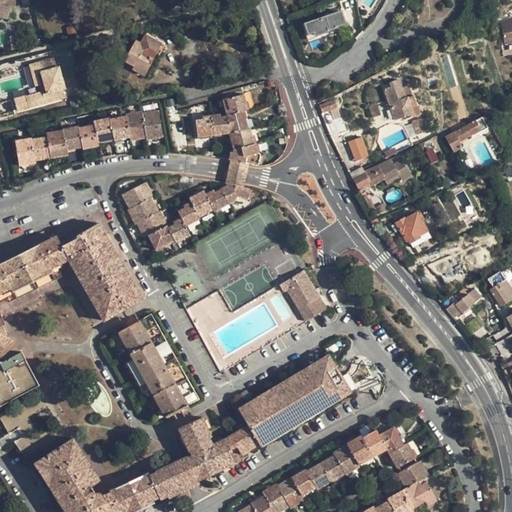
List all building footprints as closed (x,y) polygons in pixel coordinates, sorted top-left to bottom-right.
[(0,0),(0,17),(8,18),(9,11),(15,11),(15,0),(0,0)] [(347,24),(343,11),(305,24),(309,35),(314,33),(316,38),(331,32),(331,30),(338,28),(338,27),(347,24)] [(511,21),(503,23),(507,44),(511,43),(511,21)] [(132,68),(143,74),(161,43),(146,34),(141,42),(136,39),(124,61),(134,65),(132,68)] [(20,35),(10,36),(12,48),(22,47),(20,35)] [(15,99),(17,111),(63,98),(61,89),(55,91),(53,85),(63,82),(59,67),(63,66),(61,56),(40,62),(43,71),(38,73),(41,84),(43,91),(15,99)] [(36,85),(41,84),(38,73),(43,71),(40,62),(31,64),(36,85)] [(63,66),(59,67),(63,82),(67,81),(63,66)] [(415,114),(414,113),(408,97),(407,97),(400,79),(389,83),(390,87),(384,89),(395,120),(415,114)] [(65,88),(63,82),(53,85),(55,91),(61,89),(65,88)] [(222,99),(226,115),(243,111),(247,110),(243,94),(222,99)] [(413,95),(408,97),(414,113),(419,109),(413,95)] [(146,138),(146,140),(162,136),(157,111),(142,113),(146,138)] [(226,116),(230,133),(248,129),(243,111),(226,115),(226,116)] [(130,137),(130,141),(146,138),(142,113),(141,112),(126,115),(126,116),(130,137)] [(212,115),(214,135),(229,134),(230,133),(226,116),(220,117),(219,114),(212,115)] [(196,120),(198,137),(214,135),(212,115),(203,116),(203,119),(196,120)] [(113,140),(113,141),(130,137),(126,116),(109,119),(113,140)] [(482,117),(476,120),(481,130),(487,127),(482,117)] [(94,124),(97,142),(113,140),(109,119),(109,118),(93,121),(94,124)] [(466,125),(453,132),(446,136),(454,153),(464,148),(461,143),(481,132),(481,130),(476,120),(466,125)] [(451,129),(453,132),(466,125),(464,122),(451,129)] [(82,148),(82,149),(98,146),(97,142),(94,124),(78,128),(82,148)] [(63,131),(67,151),(82,148),(78,128),(78,126),(62,129),(63,131)] [(229,134),(233,149),(254,144),(250,128),(248,129),(230,133),(229,134)] [(46,136),(50,158),(67,155),(67,151),(63,131),(46,133),(46,136)] [(31,139),(34,160),(50,158),(46,136),(31,139)] [(15,141),(18,166),(35,163),(34,160),(31,139),(31,138),(15,141)] [(230,152),(228,159),(230,160),(249,164),(256,166),(257,165),(260,155),(257,153),(255,144),(254,144),(233,149),(231,153),(230,152)] [(352,163),(362,159),(357,146),(347,150),(352,163)] [(433,149),(427,152),(432,164),(439,160),(433,149)] [(365,171),(367,174),(372,183),(373,185),(386,179),(388,182),(397,177),(401,183),(412,176),(400,155),(378,165),(365,171)] [(249,164),(230,160),(227,172),(224,183),(226,184),(243,188),(246,176),(249,164)] [(354,181),(367,174),(365,171),(364,168),(363,167),(349,173),(354,181)] [(363,187),(372,183),(367,174),(354,181),(359,190),(363,187)] [(121,194),(129,209),(151,198),(153,197),(145,182),(121,194)] [(364,191),(373,185),(372,183),(363,187),(364,191)] [(243,188),(226,184),(226,186),(220,189),(228,204),(235,200),(236,197),(247,199),(250,189),(243,188)] [(213,210),(214,212),(228,204),(220,189),(214,193),(213,191),(205,194),(213,210)] [(191,202),(199,217),(213,210),(205,194),(203,191),(189,198),(191,202)] [(387,210),(383,204),(378,206),(373,197),(368,199),(376,215),(387,210)] [(127,210),(135,225),(136,224),(159,212),(151,198),(129,209),(127,210)] [(181,218),(185,227),(200,219),(199,217),(191,202),(183,205),(184,208),(177,211),(181,218)] [(136,224),(143,237),(148,235),(166,226),(168,225),(160,211),(159,212),(136,224)] [(420,235),(429,231),(422,220),(424,219),(424,215),(423,213),(421,212),(420,211),(418,212),(417,211),(405,218),(404,216),(394,222),(401,234),(403,234),(404,234),(403,237),(405,240),(408,241),(410,243),(421,237),(420,235)] [(174,240),(175,243),(190,235),(185,227),(181,218),(173,222),(174,224),(167,228),(174,240)] [(74,266),(104,320),(142,298),(99,223),(78,234),(77,238),(62,245),(70,259),(74,266)] [(148,235),(155,250),(174,240),(167,228),(166,226),(148,235)] [(431,236),(429,231),(420,235),(421,237),(410,243),(412,247),(431,236)] [(0,293),(11,288),(12,291),(52,272),(51,268),(70,259),(62,245),(57,235),(0,263),(0,293)] [(11,288),(0,293),(0,302),(9,298),(10,302),(62,276),(60,272),(74,266),(70,259),(51,268),(52,272),(12,291),(11,288)] [(287,291),(306,321),(326,309),(318,294),(303,270),(279,285),(282,291),(285,292),(287,291)] [(511,298),(511,290),(501,272),(488,279),(493,287),(491,289),(501,305),(511,298)] [(473,290),(469,293),(465,289),(452,299),(463,312),(480,298),(473,290)] [(0,362),(19,352),(0,311),(0,362)] [(150,389),(165,417),(199,398),(152,314),(118,333),(133,360),(150,389)] [(0,362),(0,404),(1,405),(39,385),(21,351),(19,352),(0,362)] [(259,443),(260,445),(350,392),(340,376),(328,355),(238,408),(248,425),(259,443)] [(143,393),(150,389),(133,360),(127,364),(143,393)] [(511,360),(502,365),(505,373),(510,370),(511,369),(511,360)] [(346,372),(340,376),(350,392),(356,388),(346,372)] [(21,425),(16,411),(0,417),(6,431),(21,425)] [(198,483),(197,481),(237,463),(230,449),(226,438),(212,444),(209,436),(211,435),(202,417),(179,428),(189,451),(190,450),(192,455),(187,457),(187,456),(155,470),(156,471),(149,474),(159,496),(161,499),(168,495),(169,497),(198,483)] [(236,446),(241,454),(259,443),(248,425),(228,437),(226,438),(230,449),(233,448),(236,446)] [(386,449),(389,453),(404,445),(393,427),(379,435),(388,449),(386,449)] [(362,438),(373,457),(386,449),(388,449),(379,435),(376,430),(362,438)] [(347,445),(358,465),(373,457),(362,438),(361,435),(346,443),(347,445)] [(119,511),(110,491),(104,494),(102,493),(100,492),(98,491),(95,492),(91,487),(101,481),(73,439),(35,462),(67,511),(119,511)] [(389,453),(396,467),(415,457),(407,443),(404,445),(389,453)] [(345,474),(359,466),(358,465),(347,445),(333,453),(334,455),(345,474)] [(320,463),(331,481),(345,474),(334,455),(320,463)] [(398,474),(405,488),(418,480),(428,474),(421,460),(398,474)] [(316,488),(317,489),(331,481),(320,463),(306,470),(316,488)] [(291,477),(302,496),(316,488),(306,470),(306,469),(291,477)] [(125,511),(128,511),(132,511),(153,502),(152,500),(159,496),(149,474),(148,472),(142,474),(143,476),(116,489),(115,487),(109,490),(110,491),(119,511),(125,511)] [(289,507),(290,508),(304,500),(302,496),(291,477),(277,485),(289,507)] [(402,490),(413,509),(425,502),(428,507),(436,502),(437,501),(426,481),(420,484),(418,480),(405,488),(401,490),(402,490)] [(264,495),(273,511),(278,511),(289,507),(277,485),(276,484),(262,491),(264,495)] [(395,511),(413,511),(414,511),(413,509),(402,490),(388,499),(388,500),(395,511)] [(251,504),(255,511),(273,511),(264,495),(250,502),(251,504)] [(374,508),(376,511),(395,511),(388,500),(374,508)] [(425,502),(413,509),(414,511),(426,511),(430,510),(438,506),(436,502),(428,507),(425,502)]
